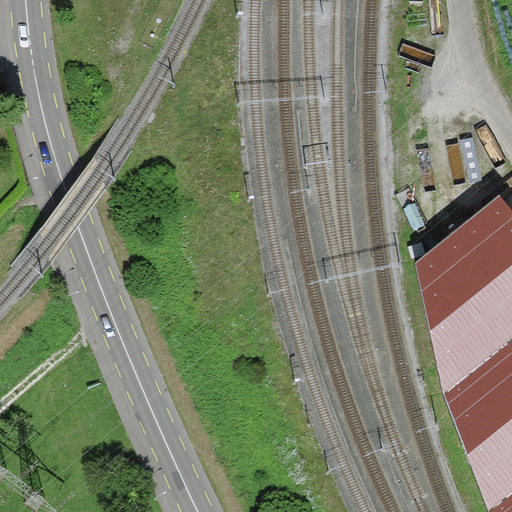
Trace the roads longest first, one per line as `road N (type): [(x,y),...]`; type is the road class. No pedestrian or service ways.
road 1 (primary): [(26,0),(64,184),(111,314),(199,511)]
road 2 (track): [(460,0),(477,70),(511,147)]
road 3 (track): [(111,314),(0,408)]
